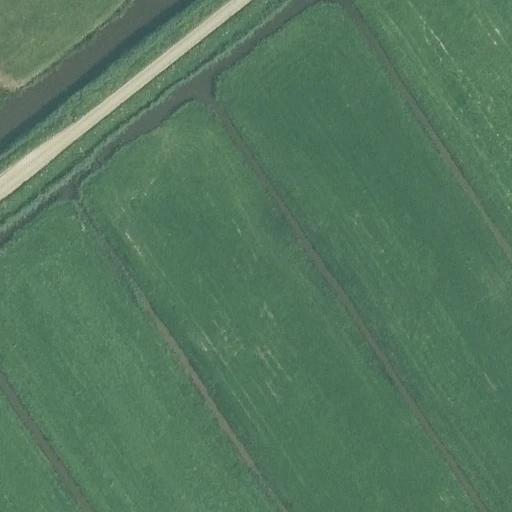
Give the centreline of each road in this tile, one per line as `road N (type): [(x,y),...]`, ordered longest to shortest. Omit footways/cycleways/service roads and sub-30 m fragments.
road 1 (unclassified): [(0,194),(244,0)]
road 2 (track): [(0,79),(97,0)]
